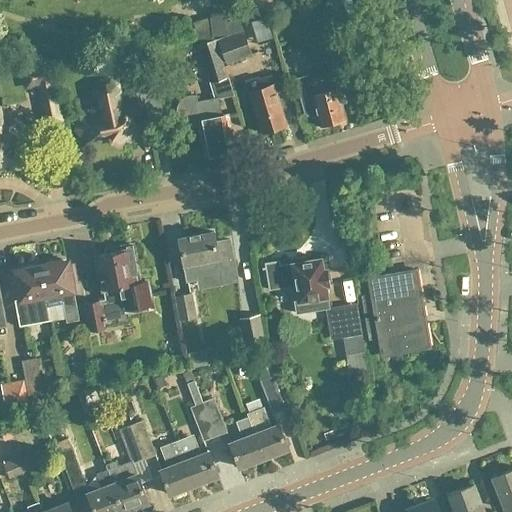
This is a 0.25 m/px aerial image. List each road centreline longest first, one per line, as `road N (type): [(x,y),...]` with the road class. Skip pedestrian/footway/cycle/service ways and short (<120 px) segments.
road 1 (residential): [(0,235),(84,219),(108,206),(270,181),(292,166),(443,122)]
road 2 (tertiary): [(289,500),(429,444),(459,422),(480,362),(484,264)]
road 3 (tertiary): [(484,264),(498,185),(487,109)]
road 4 (tertiary): [(443,122),(484,264)]
road 5 (tertiary): [(407,0),(443,122)]
